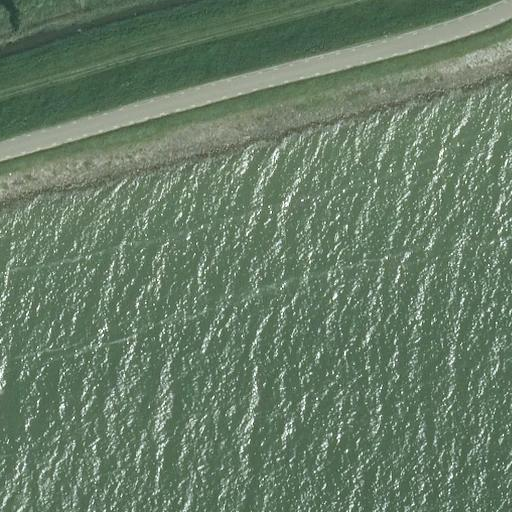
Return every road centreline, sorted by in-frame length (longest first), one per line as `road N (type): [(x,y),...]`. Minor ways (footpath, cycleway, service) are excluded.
road 1 (tertiary): [(0,149),(511,6)]
road 2 (track): [(0,97),(345,0)]
